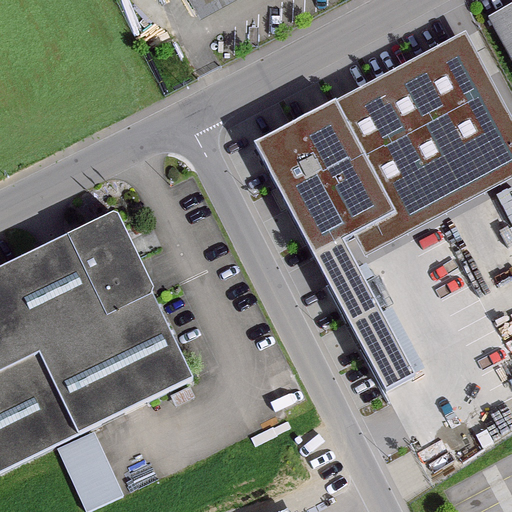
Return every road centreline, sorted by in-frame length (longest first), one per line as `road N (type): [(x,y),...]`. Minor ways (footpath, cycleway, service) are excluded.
road 1 (unclassified): [(386,511),(189,119)]
road 2 (unclassified): [(189,119),(418,0)]
road 3 (unclassified): [(0,214),(189,119)]
